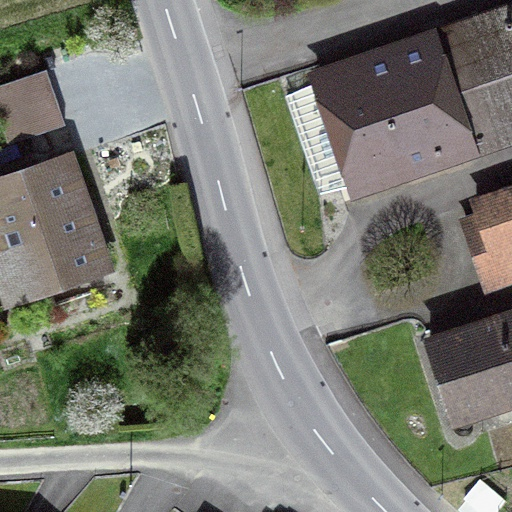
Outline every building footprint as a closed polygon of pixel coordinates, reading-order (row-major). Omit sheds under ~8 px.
[(511,15),(319,82),(355,186),(511,131),(511,15)] [(0,118),(7,142),(65,124),(47,66),(0,79),(0,118)] [(0,232),(1,232),(23,297),(101,271),(63,158),(0,179),(0,232)] [(511,193),(472,208),(486,251),(469,257),(479,285),(511,273),(511,193)] [(511,318),(426,347),(450,419),(511,398),(511,318)]
